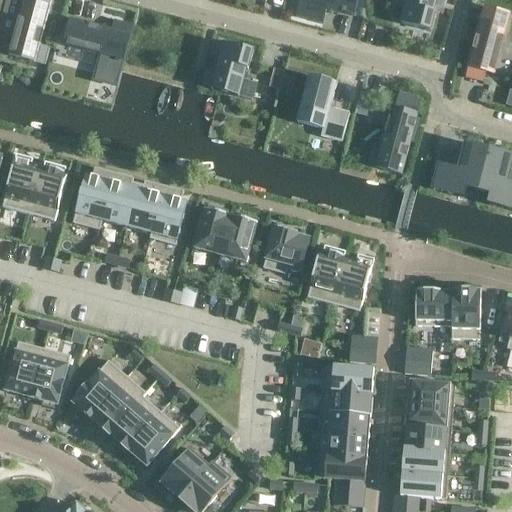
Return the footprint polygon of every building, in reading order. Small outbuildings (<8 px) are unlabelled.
[(41,0),(23,0),(8,57),(45,67),(50,49),(40,46),(51,3),(41,0)] [(300,2),(295,19),(322,26),(327,10),(354,18),(358,0),(308,0),(307,4),(300,2)] [(445,5),(446,0),(407,0),(401,25),(430,33),(435,14),(433,13),(436,2),(445,5)] [(510,15),(483,8),(465,79),(483,84),(485,74),(494,76),(510,15)] [(93,81),(117,88),(133,26),(114,21),(111,31),(69,20),(62,46),(100,56),(93,81)] [(202,89),(252,102),(256,85),(243,82),(246,71),(248,72),(253,53),(224,45),(216,75),(206,73),(202,89)] [(330,110),(336,85),(309,78),(297,124),(322,131),(320,138),(342,144),(349,115),(330,110)] [(402,177),(418,115),(414,114),(419,99),(399,94),(395,109),(391,108),(380,151),(374,149),(369,168),(402,177)] [(502,105),(511,108),(511,105),(511,99),(504,97),(502,105)] [(432,188),(432,190),(434,190),(449,195),(451,195),(462,198),(464,199),(465,196),(467,189),(479,193),(489,152),(465,145),(461,161),(443,156),(440,167),(438,166),(438,168),(435,179),(434,181),(432,188)] [(511,158),(489,152),(479,193),(491,196),(489,203),(488,205),(491,206),(501,209),(504,209),(511,211),(511,174),(510,174),(511,164),(511,158)] [(28,216),(41,167),(31,165),(32,161),(16,156),(12,170),(13,170),(2,209),(28,216)] [(44,168),(41,167),(28,216),(55,223),(68,174),(64,174),(65,169),(45,164),(44,168)] [(102,223),(115,175),(95,170),(92,179),(85,177),(73,225),(100,233),(102,223)] [(126,230),(138,186),(132,184),(133,180),(115,175),(102,223),(126,230)] [(151,236),(163,188),(145,183),(144,187),(138,186),(126,230),(151,236)] [(417,189),(406,186),(394,229),(399,231),(405,232),(417,189)] [(184,193),(163,188),(151,236),(149,241),(176,248),(188,204),(181,202),(184,193)] [(220,257),(231,218),(227,217),(228,213),(208,207),(207,212),(205,211),(194,250),(220,257)] [(243,221),(231,218),(220,257),(247,265),(258,221),(244,217),(243,221)] [(297,233),(278,228),(277,231),(273,230),(262,270),(286,276),(287,272),(300,276),(310,241),(296,237),(297,233)] [(333,307),(346,258),(344,258),(345,254),(324,248),(323,252),(320,251),(307,300),(333,307)] [(116,267),(118,260),(106,257),(104,264),(116,267)] [(357,261),(346,258),(333,307),(360,314),(367,284),(370,274),(370,275),(374,261),(358,257),(357,261)] [(51,272),(54,261),(46,259),(43,270),(51,272)] [(130,263),(118,260),(116,267),(128,270),(130,263)] [(59,275),(62,263),(54,261),(51,272),(59,275)] [(8,286),(5,298),(12,300),(16,288),(8,286)] [(452,293),(451,329),(451,342),(479,343),(480,302),(481,302),(481,288),(464,287),(464,292),(452,291),(452,293)] [(451,329),(452,293),(440,293),(440,289),(419,288),(418,293),(416,292),(414,328),(451,329)] [(170,305),(174,293),(166,291),(163,302),(170,305)] [(181,295),(174,293),(171,305),(178,307),(181,295)] [(231,321),(239,323),(242,311),(234,309),(231,321)] [(49,333),(51,325),(39,322),(37,330),(49,333)] [(63,328),(51,325),(49,333),(61,336),(63,328)] [(288,336),(290,328),(279,325),(277,333),(288,336)] [(302,331),(290,328),(288,336),(300,339),(302,331)] [(377,340),(351,338),(349,364),(375,366),(377,340)] [(31,400),(44,351),(18,344),(5,393),(31,400)] [(433,352),(407,350),(405,376),(430,378),(433,352)] [(71,358),(44,351),(31,400),(42,403),(41,407),(54,411),(56,406),(58,407),(71,358)] [(144,359),(135,351),(130,357),(139,365),(144,359)] [(91,421),(127,378),(109,362),(73,404),(74,405),(71,409),(81,418),(84,415),(91,421)] [(292,378),(301,379),(302,367),(294,366),(292,378)] [(163,375),(154,367),(148,373),(158,381),(163,375)] [(374,372),(324,368),(322,390),(372,394),(374,372)] [(483,382),(484,374),(472,373),(471,379),(471,382),(483,382)] [(496,375),(484,374),(483,382),(495,383),(495,381),(496,375)] [(172,383),(163,375),(158,381),(167,389),(172,383)] [(109,437),(146,394),(127,378),(91,421),(99,428),(96,431),(106,440),(109,437)] [(455,386),(410,382),(408,406),(453,409),(455,386)] [(489,402),(490,390),(482,389),(481,401),(489,402)] [(292,390),(291,402),(299,402),(300,390),(292,390)] [(370,417),(372,394),(322,390),(320,413),(370,417)] [(190,399),(181,391),(176,397),(185,405),(190,399)] [(128,453),(161,414),(144,399),(147,395),(146,394),(109,437),(117,444),(114,447),(125,456),(128,452),(128,453)] [(452,432),(453,409),(408,406),(406,429),(452,432)] [(369,439),(370,417),(320,413),(318,435),(369,439)] [(147,469),(180,430),(161,414),(128,453),(147,469)] [(289,420),(288,432),(296,433),(297,421),(289,420)] [(487,435),(488,423),(479,423),(478,435),(487,435)] [(224,429),(219,435),(228,443),(234,437),(224,429)] [(450,456),(452,432),(406,429),(404,452),(450,456)] [(295,445),(296,433),(288,432),(287,444),(295,445)] [(367,462),(369,439),(318,435),(317,458),(367,462)] [(486,448),(487,435),(478,435),(477,447),(486,448)] [(179,501),(209,467),(191,451),(161,486),(179,501)] [(448,479),(450,456),(404,452),(402,475),(448,479)] [(365,484),(367,462),(317,458),(315,480),(334,482),(365,484)] [(212,463),(209,467),(179,501),(191,511),(204,511),(232,480),(212,463)] [(285,465),(284,477),(293,478),(294,466),(285,465)] [(483,481),(484,469),(476,468),(475,480),(483,481)] [(253,471),(247,477),(257,485),(262,478),(253,471)] [(446,502),(448,479),(402,475),(400,498),(420,500),(446,502)] [(482,493),(483,481),(475,480),(474,492),(482,493)] [(364,497),(365,484),(334,482),(333,495),(364,497)] [(270,483),(270,491),(282,492),(282,484),(270,483)] [(305,494),(306,486),(293,485),(293,493),(305,494)] [(318,487),(306,486),(305,494),(317,495),(318,487)] [(363,510),(364,497),(333,495),(332,508),(363,510)] [(408,511),(419,511),(420,500),(400,498),(394,498),(393,511),(408,511)] [(422,502),(421,511),(429,511),(430,503),(422,502)]
